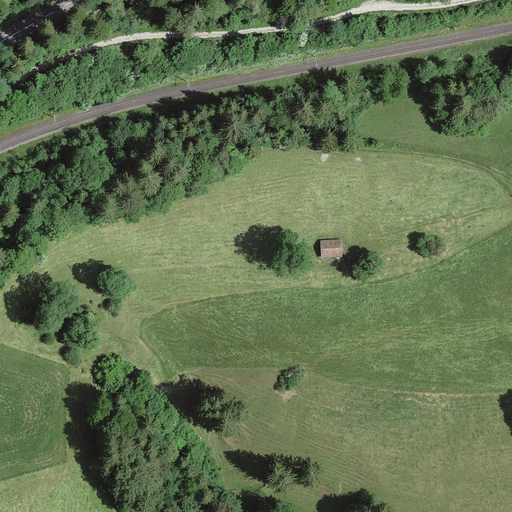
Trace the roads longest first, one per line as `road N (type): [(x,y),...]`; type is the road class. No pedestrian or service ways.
road 1 (track): [(511,184),(484,159),(133,128),(104,120),(98,100),(67,84),(29,87),(17,77)]
road 2 (track): [(17,77),(128,38),(468,0)]
